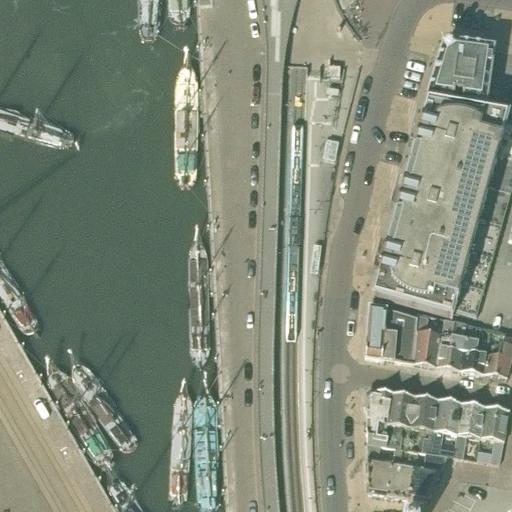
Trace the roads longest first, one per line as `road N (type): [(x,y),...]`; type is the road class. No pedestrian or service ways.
road 1 (secondary): [(331,372),(343,247),(389,64),(415,0)]
road 2 (residential): [(511,398),(331,372)]
road 3 (secondary): [(335,503),(331,372)]
road 4 (residential): [(435,511),(453,472),(506,481),(511,450)]
